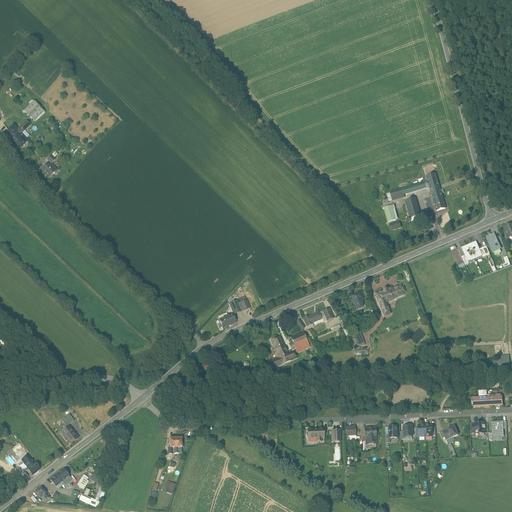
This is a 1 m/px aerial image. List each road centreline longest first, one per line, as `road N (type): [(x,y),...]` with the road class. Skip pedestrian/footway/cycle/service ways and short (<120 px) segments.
road 1 (tertiary): [(143,397),(235,330),(492,221)]
road 2 (unclassified): [(143,397),(188,426),(511,411)]
road 3 (track): [(204,346),(0,135)]
road 4 (tertiary): [(435,0),(492,221)]
road 5 (tertiary): [(0,508),(143,397)]
road 6 (unclassified): [(143,397),(112,378),(0,381)]
